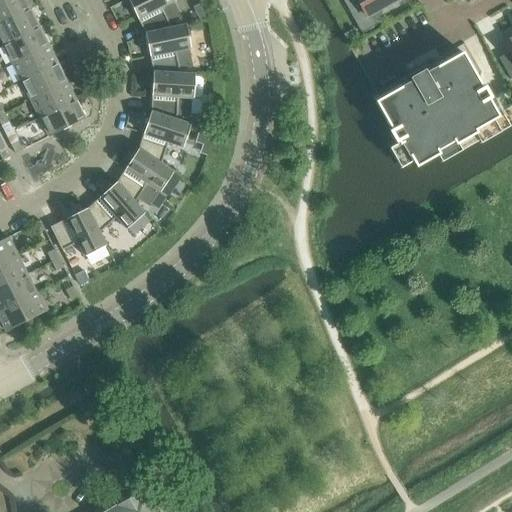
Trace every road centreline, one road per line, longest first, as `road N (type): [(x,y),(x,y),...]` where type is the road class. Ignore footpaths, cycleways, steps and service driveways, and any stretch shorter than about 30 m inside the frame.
road 1 (tertiary): [(4,382),(133,309),(217,227),(248,175),(261,108),(242,0)]
road 2 (residential): [(0,217),(87,165),(113,131),(123,86),(117,49),(92,0)]
